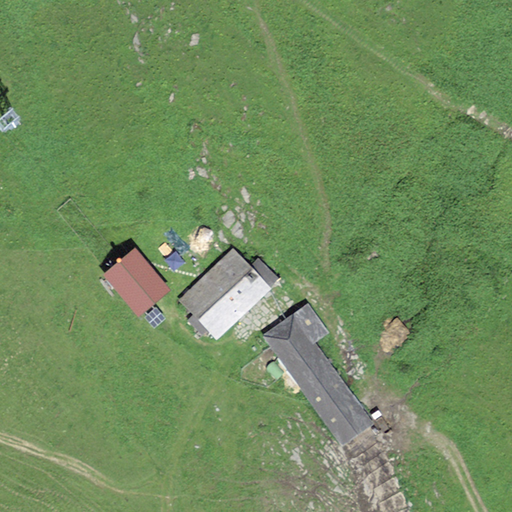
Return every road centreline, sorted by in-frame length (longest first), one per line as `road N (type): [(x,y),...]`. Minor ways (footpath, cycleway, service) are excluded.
road 1 (track): [(170,511),(168,482),(249,336),(292,295),(323,298)]
road 2 (track): [(323,298),(456,462),(477,511)]
